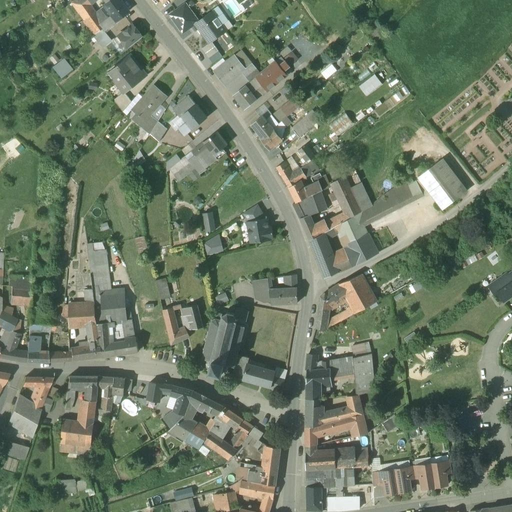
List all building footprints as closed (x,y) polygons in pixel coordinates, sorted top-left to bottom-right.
[(90,6),(85,0),(74,0),(71,3),(95,34),(100,29),(97,25),(101,22),(105,18),(107,17),(100,9),(96,13),(90,6)] [(100,9),(107,17),(105,18),(111,25),(125,14),(129,12),(119,0),(107,0),(105,2),(102,5),(103,7),(100,9)] [(170,15),(183,33),(195,24),(198,22),(185,4),(170,15)] [(198,22),(195,24),(209,44),(232,27),(218,7),(198,22)] [(105,18),(101,22),(97,25),(100,29),(102,32),(103,31),(111,25),(105,18)] [(132,24),(117,36),(121,41),(120,42),(126,50),(142,37),(132,24)] [(378,25),(369,34),(375,43),(386,33),(378,25)] [(102,32),(100,29),(95,34),(92,36),(102,48),(111,41),(103,31),(102,32)] [(130,55),(108,72),(123,92),(124,93),(144,76),(140,71),(141,70),(130,55)] [(234,57),(214,73),(226,87),(242,74),(246,71),(245,70),(234,57)] [(72,72),(64,62),(51,72),(59,83),(68,75),(73,81),(80,75),(75,69),(72,72)] [(260,74),(257,77),(263,85),(268,91),(286,76),(275,63),(260,74)] [(252,64),(245,70),(246,71),(242,74),(245,78),(256,69),(252,64)] [(256,69),(245,78),(249,83),(257,77),(260,74),(256,69)] [(249,83),(246,86),(252,93),(263,85),(257,77),(249,83)] [(153,85),(131,110),(144,121),(150,115),(166,96),(153,85)] [(246,86),(246,85),(233,96),(244,110),(257,100),(252,93),(246,86)] [(263,85),(252,93),(257,100),(268,91),(263,85)] [(123,92),(114,100),(123,112),(131,102),(124,93),(123,92)] [(187,96),(172,108),(180,118),(182,116),(195,105),(187,96)] [(294,111),(287,103),(280,108),(287,117),(294,111)] [(195,105),(182,116),(186,121),(192,128),(206,117),(196,105),(195,105)] [(321,120),(313,110),(292,128),(300,137),(321,120)] [(287,117),(281,122),(286,128),(293,122),(291,119),(296,115),(294,111),(287,117)] [(346,113),(330,122),(337,135),(354,125),(346,113)] [(157,121),(150,115),(144,121),(140,126),(149,134),(157,121)] [(262,116),(251,125),(261,138),(272,129),(272,128),(262,116)] [(192,128),(186,121),(180,126),(178,128),(184,135),(192,128)] [(261,138),(260,139),(270,151),(283,140),(276,131),(277,130),(275,127),(273,129),(273,128),(272,129),(261,138)] [(227,144),(217,131),(203,142),(204,142),(192,151),(195,155),(202,164),(204,168),(216,159),(217,159),(226,152),(223,148),(227,144)] [(306,145),(298,151),(307,163),(315,157),(306,145)] [(202,164),(195,155),(184,164),(182,165),(189,174),(202,164)] [(181,160),(173,166),(171,171),(179,182),(189,174),(182,165),(184,164),(181,160)] [(442,160),(418,178),(442,210),(466,192),(442,160)] [(291,175),(283,163),(276,168),(289,188),(297,184),(291,175)] [(307,163),(301,168),(306,178),(305,177),(313,173),(307,163)] [(301,168),(291,175),(297,184),(301,181),(306,178),(301,168)] [(320,174),(312,178),(315,184),(319,182),(318,179),(321,177),(320,174)] [(409,176),(404,180),(408,186),(414,182),(409,176)] [(343,177),(338,180),(342,187),(347,184),(343,177)] [(355,193),(347,197),(342,187),(338,180),(330,184),(332,188),(345,214),(345,215),(347,220),(358,214),(359,213),(356,210),(361,208),(355,193)] [(359,213),(358,214),(364,226),(416,199),(408,186),(404,180),(375,202),(376,203),(359,213)] [(315,184),(304,189),(301,181),(297,184),(289,188),(296,202),(320,191),(323,190),(319,182),(315,184)] [(414,182),(408,186),(416,199),(424,195),(416,181),(414,182)] [(296,202),(293,204),(300,219),(309,216),(308,216),(326,211),(320,191),(296,202)] [(247,222),(266,219),(258,205),(243,214),(247,222)] [(212,212),(203,214),(206,232),(215,230),(212,212)] [(347,220),(341,223),(347,235),(350,241),(367,233),(365,228),(364,226),(358,214),(347,220)] [(345,215),(334,220),(332,220),(326,223),(329,230),(341,223),(347,220),(345,215)] [(325,222),(318,226),(317,225),(312,226),(309,216),(300,219),(300,220),(309,241),(310,241),(323,234),(329,230),(326,223),(325,222)] [(269,228),(267,219),(266,219),(247,222),(250,244),(271,241),(271,239),(273,238),(272,227),(269,228)] [(329,230),(323,234),(325,239),(338,234),(339,238),(347,235),(341,223),(329,230)] [(367,233),(350,241),(353,247),(345,251),(352,266),(378,253),(367,233)] [(323,234),(310,241),(313,250),(321,247),(322,245),(326,242),(325,239),(323,234)] [(144,236),(135,237),(138,250),(147,248),(144,236)] [(205,244),(208,254),(222,251),(219,236),(205,244)] [(326,242),(322,245),(321,247),(313,250),(316,257),(330,252),(326,242)] [(92,243),(87,244),(94,303),(101,302),(100,293),(99,293),(92,243)] [(106,250),(93,251),(99,293),(100,293),(111,292),(106,250)] [(345,251),(332,257),(338,272),(352,266),(345,251)] [(396,256),(375,267),(382,282),(386,281),(400,274),(404,272),(410,268),(407,261),(411,259),(407,251),(396,257),(396,256)] [(330,252),(316,257),(324,278),(338,272),(332,257),(330,252)] [(511,272),(508,275),(507,274),(488,287),(494,295),(498,293),(504,302),(511,296),(511,272)] [(296,274),(285,276),(285,288),(297,287),(296,274)] [(361,274),(339,285),(346,299),(369,287),(361,274)] [(400,274),(386,281),(389,287),(403,280),(400,274)] [(32,277),(10,275),(9,286),(12,287),(11,304),(31,305),(32,288),(32,277)] [(270,277),(253,281),(257,301),(264,303),(271,302),(271,293),(273,292),(270,277)] [(165,279),(156,281),(160,300),(169,298),(165,279)] [(403,280),(389,287),(392,293),(406,286),(403,280)] [(335,287),(320,296),(318,309),(327,311),(346,299),(339,285),(335,287)] [(285,288),(279,288),(279,292),(273,292),(271,293),(271,302),(271,304),(298,302),(297,287),(285,288)] [(369,287),(346,299),(351,306),(355,313),(376,302),(369,287)] [(92,290),(84,291),(85,303),(94,303),(92,290)] [(111,292),(100,293),(101,302),(104,323),(108,322),(122,320),(131,319),(129,307),(124,308),(123,290),(111,292)] [(214,296),(216,304),(228,300),(226,293),(214,296)] [(104,323),(101,302),(94,303),(97,324),(104,323)] [(94,303),(85,303),(69,304),(69,306),(69,322),(69,327),(88,325),(87,320),(96,319),(94,303)] [(196,306),(187,308),(181,309),(183,316),(183,317),(199,314),(196,306)] [(351,306),(346,309),(347,311),(326,322),(325,329),(355,313),(351,306)] [(229,312),(228,311),(226,311),(227,313),(223,314),(217,313),(216,317),(215,317),(215,319),(213,320),(212,319),(211,320),(211,321),(211,323),(210,322),(209,324),(210,324),(209,331),(208,331),(207,333),(208,333),(207,340),(206,339),(205,341),(206,342),(205,348),(204,347),(203,349),(204,350),(202,357),(200,358),(202,360),(203,359),(205,360),(204,364),(207,367),(210,368),(209,372),(222,376),(224,369),(228,370),(229,366),(233,366),(234,368),(237,354),(239,350),(240,350),(240,348),(239,348),(241,341),(242,342),(243,340),(242,339),(243,333),(244,333),(245,331),(244,331),(246,322),(248,322),(249,319),(246,318),(248,310),(237,307),(235,313),(234,312),(232,313),(229,312)] [(178,333),(172,308),(169,309),(163,310),(172,346),(188,338),(185,330),(178,333)] [(46,310),(31,309),(29,329),(40,330),(47,331),(48,320),(45,320),(46,312),(46,310)] [(327,311),(318,309),(315,328),(325,330),(326,322),(327,311)] [(11,315),(0,310),(0,324),(5,328),(11,315)] [(69,322),(61,321),(62,314),(46,312),(45,320),(48,320),(51,320),(49,331),(69,333),(69,327),(69,322)] [(181,316),(185,330),(188,338),(189,338),(186,331),(192,330),(192,329),(202,327),(199,314),(183,317),(183,316),(181,316)] [(11,315),(5,328),(8,329),(12,331),(17,319),(11,315)] [(17,319),(12,331),(18,333),(22,321),(17,319)] [(96,319),(87,320),(88,325),(90,345),(100,344),(97,324),(96,319)] [(135,342),(131,319),(122,320),(125,337),(126,344),(127,352),(137,351),(136,342),(135,342)] [(120,353),(119,342),(112,343),(112,339),(109,340),(108,322),(104,323),(97,324),(100,344),(102,356),(120,353)] [(8,329),(0,347),(0,348),(4,349),(5,349),(9,339),(12,331),(8,329)] [(40,330),(29,329),(28,336),(37,337),(37,333),(40,330)] [(18,333),(12,331),(9,339),(16,341),(19,334),(18,333)] [(413,331),(404,337),(407,343),(417,337),(413,331)] [(69,333),(61,332),(61,352),(60,352),(60,362),(71,361),(72,352),(70,352),(69,352),(69,333)] [(37,337),(28,336),(27,353),(26,362),(48,363),(47,354),(47,353),(36,352),(37,337)] [(16,341),(9,339),(5,349),(13,351),(16,341)] [(126,344),(119,342),(120,353),(127,352),(126,344)] [(100,344),(90,345),(70,348),(70,352),(72,352),(71,361),(102,356),(100,344)] [(5,349),(4,349),(0,348),(0,358),(16,361),(26,362),(27,353),(13,351),(5,349)] [(58,352),(53,354),(47,354),(48,363),(60,362),(60,352),(58,352)] [(371,353),(352,358),(354,376),(356,391),(356,395),(358,395),(369,392),(373,391),(371,353)] [(249,357),(237,354),(234,368),(234,369),(232,377),(242,380),(247,363),(248,363),(249,357)] [(316,355),(308,354),(307,358),(306,369),(306,399),(320,399),(319,387),(332,385),(331,379),(329,362),(315,363),(316,355)] [(352,358),(329,362),(331,379),(354,376),(352,358)] [(275,371),(248,363),(247,363),(242,380),(271,388),(274,378),(275,371)] [(8,374),(0,372),(0,383),(3,384),(8,374)] [(53,378),(25,377),(22,386),(38,387),(49,388),(53,378)] [(98,377),(69,377),(67,388),(74,389),(77,387),(88,387),(97,388),(98,377)] [(114,378),(100,377),(99,387),(105,388),(103,399),(111,399),(113,389),(114,379),(114,378)] [(284,380),(274,378),(271,388),(282,391),(284,380)] [(125,380),(116,380),(114,379),(113,389),(115,390),(114,395),(122,397),(125,380)] [(134,382),(125,380),(122,397),(131,398),(134,382)] [(174,386),(150,382),(148,389),(160,391),(172,393),(174,386)] [(182,388),(174,386),(172,393),(171,395),(178,397),(182,388)] [(49,388),(38,387),(32,402),(42,407),(49,388)] [(97,388),(88,387),(86,401),(95,402),(97,388)] [(74,389),(67,388),(65,406),(70,406),(74,389)] [(194,391),(182,388),(178,397),(173,411),(163,419),(171,428),(184,415),(185,413),(194,391)] [(160,391),(148,389),(147,400),(158,402),(160,391)] [(216,403),(194,391),(185,413),(193,417),(197,410),(203,413),(205,410),(217,416),(223,407),(216,403)] [(369,392),(358,395),(359,401),(371,398),(369,392)] [(122,397),(114,395),(112,403),(119,404),(122,397)] [(356,395),(347,396),(349,407),(336,410),(338,420),(349,417),(362,414),(359,401),(358,395),(356,395)] [(31,405),(18,397),(9,422),(32,438),(41,411),(30,407),(31,405)] [(46,399),(41,411),(48,414),(53,401),(46,399)] [(111,399),(103,399),(102,411),(110,412),(111,399)] [(320,399),(306,399),(305,426),(321,424),(322,414),(322,406),(319,406),(320,399)] [(86,401),(84,401),(81,407),(79,423),(93,425),(95,402),(86,401)] [(42,407),(32,402),(31,405),(30,407),(41,411),(42,407)] [(237,416),(223,407),(217,416),(214,420),(216,422),(213,426),(221,432),(228,423),(230,424),(237,416)] [(336,410),(322,414),(321,424),(322,424),(323,424),(327,423),(338,420),(336,410)] [(362,414),(349,417),(350,422),(354,436),(366,434),(362,414)] [(203,427),(184,415),(171,428),(169,431),(197,447),(199,448),(201,445),(203,441),(197,438),(203,427)] [(237,416),(230,424),(239,430),(246,435),(253,427),(243,420),(237,416)] [(383,422),(389,430),(398,424),(393,416),(383,422)] [(338,420),(327,423),(329,433),(342,429),(340,424),(350,422),(349,417),(338,420)] [(214,420),(211,420),(207,426),(211,429),(213,426),(216,422),(214,420)] [(79,423),(63,421),(61,441),(69,442),(91,445),(93,425),(79,423)] [(321,424),(305,426),(305,439),(315,438),(315,436),(324,434),(329,433),(327,423),(323,424),(322,424),(321,424)] [(221,432),(213,426),(211,429),(210,431),(218,437),(221,432)] [(203,427),(197,438),(203,441),(209,431),(203,427)] [(246,435),(239,430),(235,435),(244,440),(247,436),(246,435)] [(209,431),(203,441),(201,445),(215,454),(217,451),(229,459),(234,452),(236,450),(218,437),(210,431),(209,431)] [(244,440),(236,450),(234,452),(236,456),(243,448),(245,447),(253,437),(249,434),(247,436),(244,440)] [(258,441),(254,447),(258,450),(262,443),(258,441)] [(29,450),(5,442),(1,455),(24,463),(29,450)] [(258,450),(257,451),(265,456),(263,467),(263,468),(278,470),(281,448),(267,447),(262,443),(258,450)] [(315,445),(306,445),(306,471),(336,468),(335,451),(316,452),(315,445)] [(355,449),(339,449),(335,451),(336,468),(355,467),(355,457),(355,449)] [(234,452),(229,459),(228,461),(232,466),(237,458),(236,456),(234,452)] [(368,456),(355,457),(355,467),(368,466),(368,456)] [(450,460),(442,461),(443,462),(444,462),(446,474),(452,473),(450,460)] [(443,462),(432,464),(432,463),(431,463),(435,488),(441,487),(441,486),(447,485),(446,474),(444,462),(443,462)] [(420,466),(419,466),(421,478),(422,489),(428,488),(428,489),(435,488),(431,463),(430,463),(431,464),(420,466)] [(278,470),(263,468),(263,467),(257,466),(256,471),(251,470),(249,470),(248,480),(248,481),(276,485),(278,470)] [(336,468),(306,471),(306,487),(322,487),(324,487),(342,486),(350,486),(355,486),(354,468),(368,467),(368,466),(355,467),(336,468)] [(415,479),(413,466),(406,467),(406,468),(407,468),(409,480),(415,479)] [(251,468),(241,467),(238,479),(248,480),(249,470),(251,470),(251,468)] [(406,468),(394,470),(398,493),(405,492),(405,491),(411,490),(409,480),(407,468),(406,468)] [(383,472),(382,472),(384,484),(385,494),(392,493),(392,494),(398,493),(394,470),(383,472)] [(383,471),(372,472),(373,486),(384,484),(382,472),(383,472),(383,471)] [(76,481),(56,482),(55,488),(61,487),(62,496),(83,492),(87,499),(95,497),(90,482),(76,485),(76,481)] [(250,482),(243,481),(241,482),(240,491),(240,493),(248,494),(250,482)] [(240,482),(235,488),(233,488),(234,492),(236,492),(240,491),(241,482),(240,482)] [(275,486),(250,482),(248,494),(264,497),(273,499),(275,486)] [(342,486),(324,487),(324,494),(342,493),(342,486)] [(350,486),(342,486),(342,493),(342,498),(350,498),(350,486)] [(322,487),(306,487),(307,510),(323,511),(328,510),(327,502),(322,502),(322,487)] [(234,492),(214,495),(216,511),(237,511),(236,508),(237,508),(236,492),(234,492)] [(192,497),(170,502),(171,511),(195,511),(196,511),(192,497)] [(264,497),(262,511),(263,511),(269,511),(271,506),(273,499),(264,497)] [(350,498),(342,498),(342,502),(342,510),(359,510),(359,497),(350,498)] [(335,502),(327,502),(328,510),(335,510),(335,502)]
